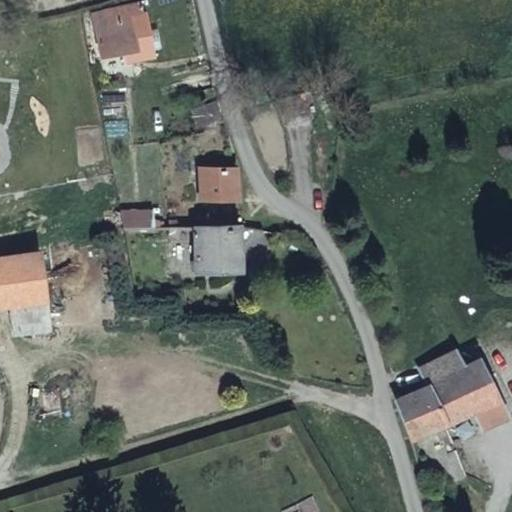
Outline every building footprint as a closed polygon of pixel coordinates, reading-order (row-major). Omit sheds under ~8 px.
[(145,16),(142,3),(92,13),(102,56),(137,49),(131,19),(145,16)] [(296,86),(268,94),(276,122),(304,114),(296,86)] [(197,128),(223,121),(216,101),(192,110),(197,128)] [(203,201),(223,201),(238,202),(235,167),(200,168),(203,201)] [(225,216),(239,215),(238,202),(223,201),(225,216)] [(123,229),(154,229),(153,211),(121,211),(123,229)] [(241,268),(239,226),(194,228),(196,269),(241,268)] [(0,305),(8,304),(14,335),(50,329),(45,299),(37,252),(0,258),(0,305)] [(425,377),(400,392),(414,431),(474,402),(500,387),(482,345),(464,355),(457,341),(418,363),(425,377)] [(47,416),(62,413),(58,387),(43,389),(47,416)] [(500,387),(474,402),(481,418),(507,405),(500,387)]
